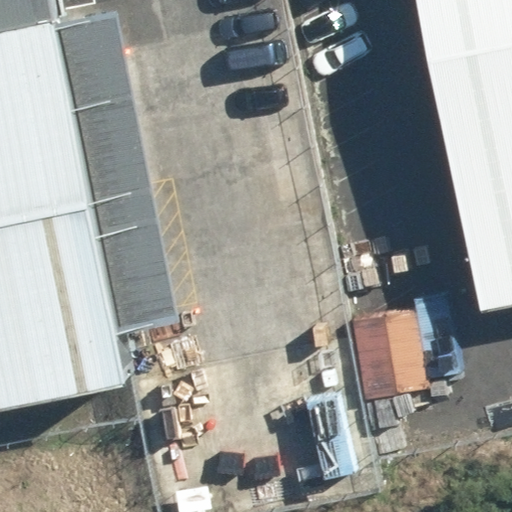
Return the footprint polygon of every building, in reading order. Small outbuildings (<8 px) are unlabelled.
[(511,0),(433,0),(493,299),(511,295),(511,0)] [(0,424),(141,396),(131,349),(190,337),(128,25),(0,50),(0,424)] [(295,55),(230,67),(260,230),(325,218),(295,55)] [(219,511),(203,358),(166,362),(183,511),(219,511)] [(254,387),(222,392),(234,477),(267,472),(254,387)]
